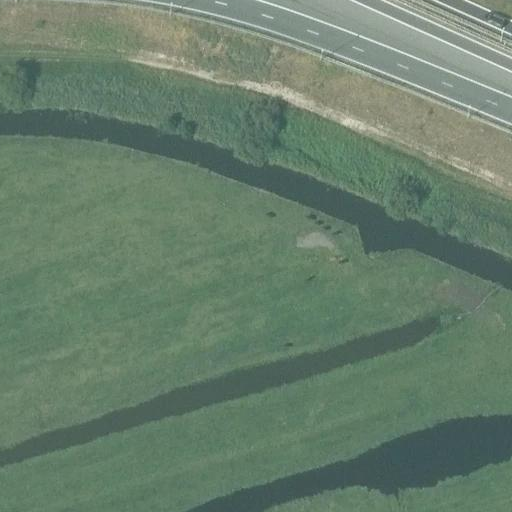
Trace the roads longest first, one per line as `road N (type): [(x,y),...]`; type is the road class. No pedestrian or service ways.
road 1 (motorway): [(198,0),(511,106)]
road 2 (motorway): [(361,0),(511,67)]
